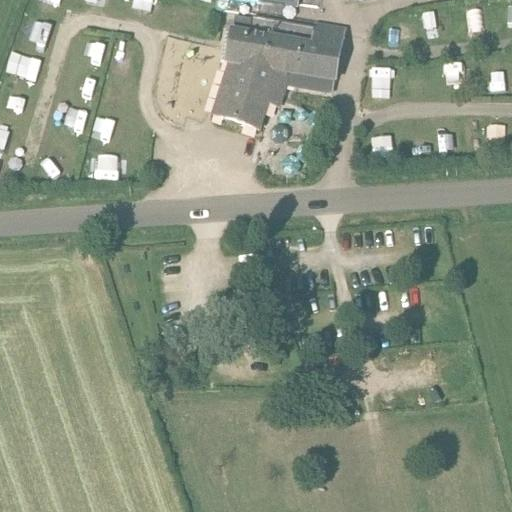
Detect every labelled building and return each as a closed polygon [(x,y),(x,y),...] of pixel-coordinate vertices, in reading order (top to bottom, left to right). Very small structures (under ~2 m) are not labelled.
[(47,0),(47,6),(65,9),(67,0),(47,0)] [(147,0),(145,12),(162,15),(165,0),(147,0)] [(298,9),(298,0),(258,0),(258,4),(298,9)] [(189,23),(208,26),(210,7),(191,5),(189,23)] [(474,29),(493,28),(492,10),(473,11),(474,29)] [(436,36),(457,35),(455,12),(434,13),(436,36)] [(334,84),(344,30),(315,25),(314,32),(235,19),(233,33),(231,32),(224,67),(229,68),(298,80),(298,77),(334,84)] [(422,42),(421,21),(401,22),(402,43),(422,42)] [(35,24),(31,39),(49,43),(52,28),(35,24)] [(25,59),(20,75),(38,81),(43,65),(25,59)] [(229,68),(219,99),(213,118),(259,133),(268,106),(278,109),(285,87),(296,89),(298,80),(229,68)] [(78,69),(73,86),(89,91),(94,73),(78,69)] [(429,133),(416,136),(420,151),(433,148),(429,133)] [(448,155),(463,155),(462,135),(447,136),(448,155)] [(376,164),(396,163),(395,144),(376,144),(376,164)] [(104,176),(123,177),(124,156),(105,155),(104,176)]
